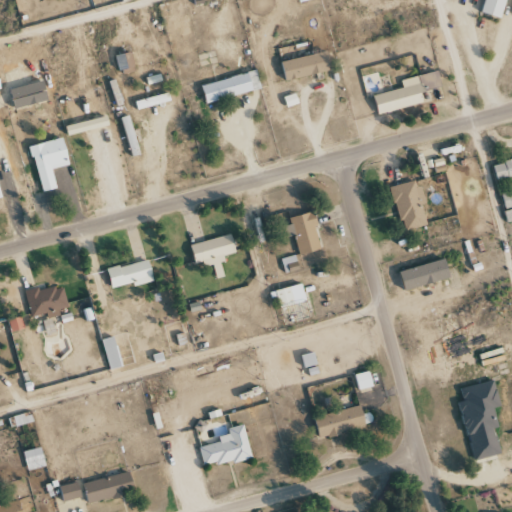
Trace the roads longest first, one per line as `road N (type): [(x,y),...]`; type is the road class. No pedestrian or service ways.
road 1 (tertiary): [(511,108),(0,249)]
road 2 (residential): [(338,156),(433,511)]
road 3 (residential): [(227,511),(419,459)]
